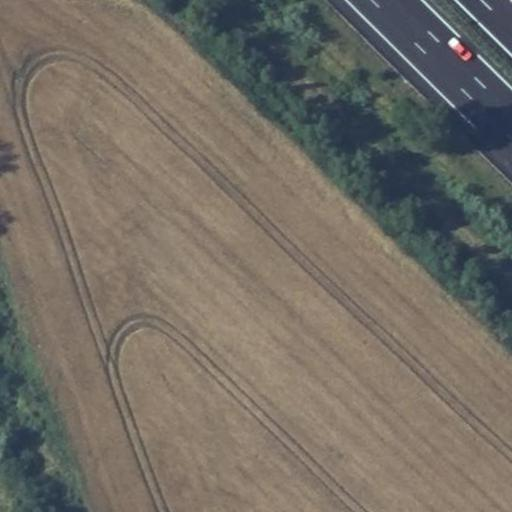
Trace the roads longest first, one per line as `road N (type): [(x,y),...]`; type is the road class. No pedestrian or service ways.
road 1 (track): [(212,0),(511,287)]
road 2 (motorway): [(387,0),(511,121)]
